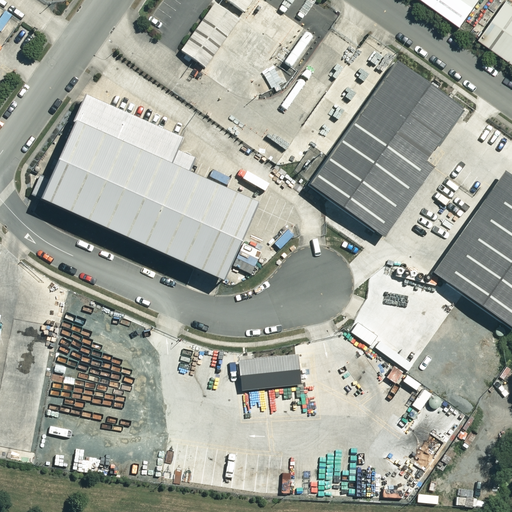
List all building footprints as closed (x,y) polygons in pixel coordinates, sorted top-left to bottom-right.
[(250,0),(225,0),(242,12),(250,0)] [(479,0),(455,0),(472,12),(479,0)] [(511,5),(505,0),(478,39),(511,63),(511,5)] [(237,20),(213,3),(179,51),(203,68),(237,20)] [(460,109),(394,63),(306,187),(382,239),(432,168),(423,162),(460,109)] [(179,138),(82,95),(44,179),(38,176),(30,195),(36,198),(35,200),(218,281),(253,204),(184,173),(191,158),(173,150),(179,138)] [(511,178),(502,171),(430,274),(511,330),(511,328),(511,178)] [(433,278),(419,269),(408,286),(421,295),(433,278)]
